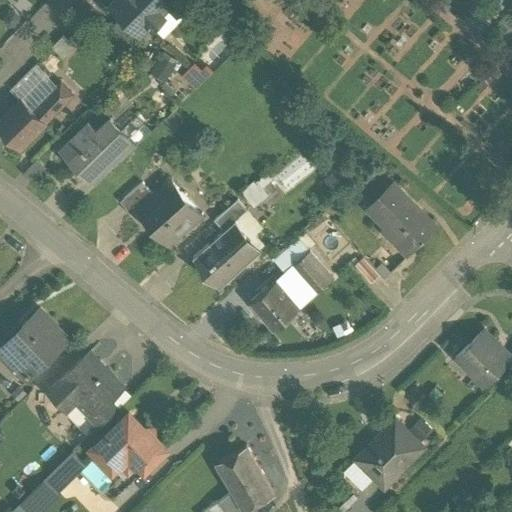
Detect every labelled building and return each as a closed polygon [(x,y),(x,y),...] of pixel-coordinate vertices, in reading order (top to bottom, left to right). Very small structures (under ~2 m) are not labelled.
[(170,0),(116,0),(113,4),(141,32),(150,23),(151,24),(152,23),(154,24),(164,14),(161,11),(171,2),(171,1),(170,0)] [(190,0),(170,0),(171,1),(171,2),(180,11),(190,0)] [(202,58),(184,70),(194,85),(212,73),(202,58)] [(36,64),(12,88),(21,97),(22,96),(34,108),(56,86),(57,85),(36,64)] [(75,92),(63,79),(57,85),(56,86),(68,98),(75,92)] [(56,86),(34,108),(47,120),(68,98),(56,86)] [(21,97),(0,118),(0,122),(22,145),(47,120),(34,108),(22,96),(21,97)] [(89,123),(75,137),(82,145),(71,156),(89,175),(120,145),(129,136),(112,118),(97,131),(89,123)] [(129,136),(120,145),(128,154),(138,145),(129,136)] [(75,137),(63,148),(71,156),(82,145),(75,137)] [(120,145),(89,175),(97,184),(128,154),(120,145)] [(174,176),(155,193),(154,191),(138,205),(157,227),(156,229),(168,243),(204,211),(204,210),(202,211),(173,179),(175,178),(174,176)] [(439,223),(395,179),(368,206),(406,244),(412,250),(415,247),(439,223)] [(144,180),(122,199),(132,210),(138,205),(154,191),(144,180)] [(239,198),(216,217),(225,228),(236,218),(248,208),(239,198)] [(225,228),(194,255),(220,285),(263,248),(236,218),(225,228)] [(312,239),(303,230),(294,237),(303,247),(312,239)] [(289,242),(273,256),(287,273),(291,270),(290,268),(296,262),(303,256),(289,242)] [(415,247),(395,267),(405,276),(424,256),(415,247)] [(303,256),(296,262),(320,290),(331,280),(307,253),(303,256)] [(364,256),(356,263),(372,281),(380,273),(364,256)] [(277,279),(252,300),(276,327),(301,306),(277,279)] [(26,326),(3,349),(29,376),(69,337),(40,306),(23,323),(26,326)] [(511,353),(485,326),(456,355),(484,384),(511,355),(511,353)] [(90,349),(50,389),(68,407),(86,388),(101,404),(102,405),(110,398),(124,384),(90,349)] [(430,397),(417,383),(404,395),(418,409),(430,397)] [(101,404),(91,414),(100,424),(118,406),(110,398),(102,405),(101,404)] [(130,412),(94,447),(113,468),(123,458),(135,458),(145,468),(165,448),(130,412)] [(396,415),(357,455),(375,473),(385,484),(425,444),(396,415)] [(247,444),(220,460),(237,490),(247,507),(275,491),(247,444)] [(357,455),(340,472),(358,490),(375,473),(357,455)] [(123,458),(113,468),(129,484),(145,468),(135,458),(123,458)] [(24,500),(35,511),(52,497),(48,492),(52,488),(45,480),(24,500)] [(240,511),(247,507),(237,490),(206,511),(240,511)]
